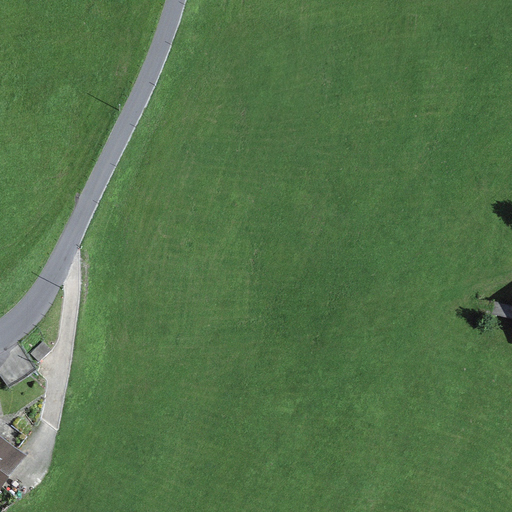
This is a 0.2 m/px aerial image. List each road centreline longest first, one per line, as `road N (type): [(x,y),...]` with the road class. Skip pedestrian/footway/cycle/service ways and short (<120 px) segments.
road 1 (tertiary): [(0,336),(33,307),(62,260),(176,0)]
road 2 (track): [(40,445),(70,298),(62,260)]
